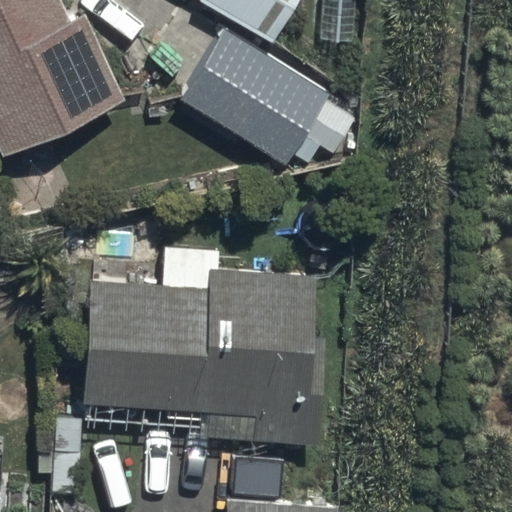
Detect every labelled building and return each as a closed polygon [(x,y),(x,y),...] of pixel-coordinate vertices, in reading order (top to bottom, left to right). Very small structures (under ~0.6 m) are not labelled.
[(59,0),(0,0),(0,139),(118,85),(77,0),(68,0),(61,3),(59,0)] [(263,3),(277,11),(282,0),(209,0),(251,24),(263,3)] [(351,0),(313,0),(312,36),(349,37),(351,0)] [(217,16),(172,89),(276,154),(293,126),(328,148),(350,113),(317,92),(324,81),(217,16)] [(84,221),(81,267),(74,391),(246,401),(244,432),(310,435),(319,266),(210,260),(211,238),(162,235),(162,225),(84,221)] [(76,407),(46,407),(47,476),(77,476),(76,407)] [(332,511),(334,494),(218,485),(215,511),(332,511)]
